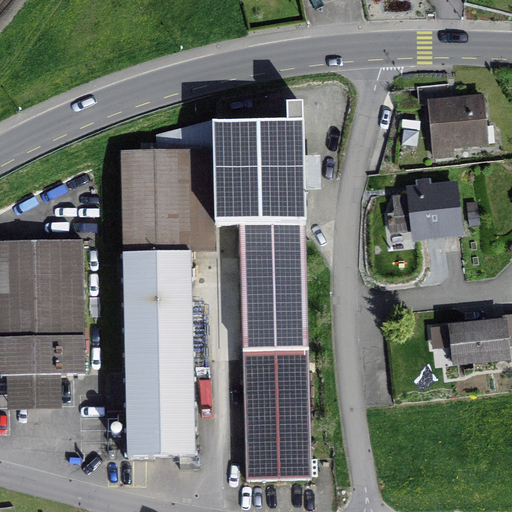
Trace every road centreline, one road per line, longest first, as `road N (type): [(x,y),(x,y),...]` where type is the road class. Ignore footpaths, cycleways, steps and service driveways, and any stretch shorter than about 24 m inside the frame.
road 1 (residential): [(363,511),(348,228),(379,45)]
road 2 (secondary): [(0,150),(178,78),(379,45)]
road 3 (residential): [(169,511),(0,475)]
road 4 (secondary): [(379,45),(511,49)]
